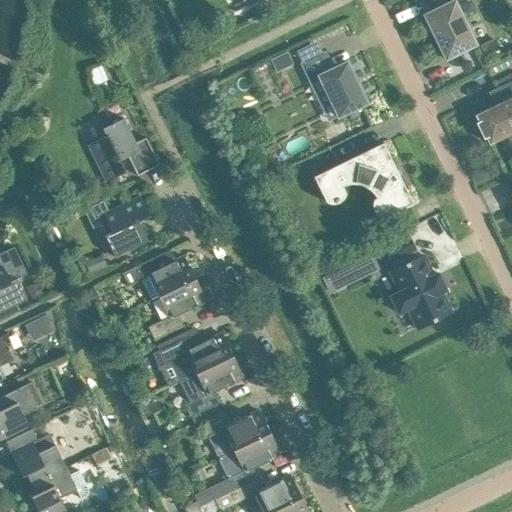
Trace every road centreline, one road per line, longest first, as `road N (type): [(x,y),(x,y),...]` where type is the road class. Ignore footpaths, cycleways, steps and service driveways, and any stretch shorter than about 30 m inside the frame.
road 1 (residential): [(174,186),(332,511)]
road 2 (residential): [(370,0),(511,291)]
